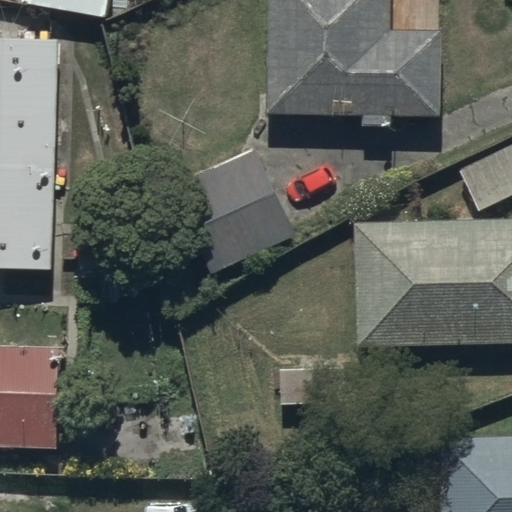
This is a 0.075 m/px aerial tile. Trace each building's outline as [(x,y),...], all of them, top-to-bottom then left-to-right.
[(454,0),(272,0),(272,120),(454,121),(454,0)] [(60,56),(0,54),(0,264),(55,266),(60,56)] [(511,151),(460,175),(478,215),(511,198),(511,151)] [(295,241),(254,156),(175,195),(216,280),(295,241)] [(511,216),(356,225),(364,354),(511,345),(511,216)] [(77,224),(78,300),(122,300),(121,224),(77,224)] [(67,360),(0,358),(0,452),(66,453),(67,360)] [(347,409),(345,370),(276,373),(277,412),(347,409)] [(511,511),(511,456),(457,458),(458,511),(511,511)]
